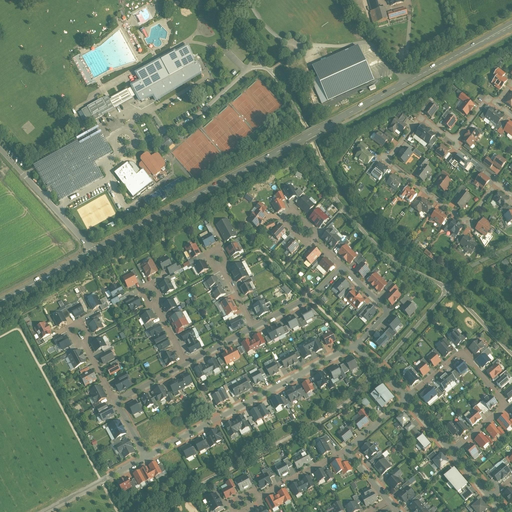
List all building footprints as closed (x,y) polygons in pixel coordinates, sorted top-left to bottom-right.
[(387,20),(384,8),(370,12),(374,24),(387,20)] [(406,8),(388,13),(390,21),(408,15),(406,8)] [(374,82),(358,46),(312,67),(322,90),(316,93),(321,103),(327,100),(328,102),(374,82)] [(132,87),(132,88),(131,89),(109,100),(108,97),(81,111),(88,124),(114,111),(112,108),(134,97),(137,96),(139,101),(152,97),(155,103),(202,77),(200,70),(197,63),(194,64),(187,47),(175,56),(174,54),(136,75),(140,83),(132,87)] [(94,78),(82,56),(80,57),(79,54),(72,58),(87,85),(94,81),(92,79),(94,78)] [(505,75),(498,69),(494,75),(497,78),(498,75),(502,78),(505,75)] [(502,78),(498,75),(497,78),(492,84),(495,86),(495,87),(500,90),(507,81),(502,78)] [(470,99),(463,94),(459,98),(465,103),(466,101),(468,102),(470,99)] [(429,100),(424,107),(427,109),(430,105),(431,105),(432,103),(429,100)] [(468,102),(466,101),(465,103),(460,108),(463,111),(462,112),(466,115),(469,112),(470,112),(473,108),(472,108),(473,106),(468,102)] [(431,105),(430,105),(427,109),(424,113),(431,118),(433,115),(434,114),(436,112),(436,111),(437,110),(431,105)] [(489,113),(485,118),(491,122),(498,113),(496,112),(492,109),(489,113)] [(447,111),(442,118),(446,121),(449,116),(450,116),(451,114),(447,111)] [(489,113),(485,111),(485,112),(480,117),(484,120),(485,118),(489,113)] [(498,113),(491,122),(496,126),(500,122),(503,118),(499,114),(498,113)] [(408,119),(402,115),(399,118),(405,123),(408,119)] [(450,116),(449,116),(446,121),(443,124),(450,129),(456,121),(450,116)] [(397,119),(391,126),(392,126),(389,130),(393,133),(396,130),(401,133),(407,126),(404,124),(405,123),(399,118),(398,120),(397,119)] [(503,124),(500,122),(496,126),(494,128),(498,131),(499,130),(503,124)] [(503,124),(499,130),(503,133),(504,131),(508,125),(505,122),(503,124)] [(422,127),(416,136),(422,140),(429,131),(427,129),(426,130),(422,127)] [(475,132),(472,129),(468,134),(467,135),(475,141),(478,138),(478,137),(479,135),(475,132)] [(430,132),(429,131),(422,140),(428,145),(429,143),(433,137),(434,136),(431,133),(430,132)] [(394,139),(387,133),(384,137),(388,140),(391,143),(394,139)] [(384,137),(379,134),(374,140),(383,147),(388,140),(384,137)] [(475,141),(467,135),(465,137),(466,137),(462,141),(466,144),(470,147),(471,145),(472,145),(475,141)] [(433,137),(429,143),(433,146),(437,140),(433,137)] [(171,145),(165,138),(155,147),(162,154),(171,145)] [(368,148),(362,143),(357,148),(361,151),(362,149),(365,151),(368,148)] [(449,151),(442,146),(436,153),(443,158),(449,151)] [(404,148),(397,158),(405,164),(412,154),(404,148)] [(365,151),(362,149),(361,151),(356,157),(359,159),(358,160),(359,162),(362,164),(364,164),(364,163),(367,165),(373,157),(365,151)] [(422,155),(415,150),(413,153),(420,158),(422,155)] [(165,166),(164,165),(165,163),(158,154),(156,154),(151,158),(148,155),(146,155),(141,158),(141,160),(143,162),(140,164),(140,167),(142,169),(143,171),(144,172),(147,176),(151,173),(153,176),(155,176),(160,173),(160,170),(165,166)] [(450,155),(445,162),(448,164),(453,157),(450,155)] [(470,162),(464,157),(463,158),(459,155),(455,160),(459,163),(458,165),(465,170),(470,163),(470,162)] [(506,162),(499,156),(494,163),(493,164),(493,165),(500,170),(506,162)] [(494,163),(488,158),(484,164),(490,169),(493,165),(493,164),(494,163)] [(428,163),(423,159),(418,165),(422,168),(423,166),(425,167),(428,164),(428,163)] [(478,165),(472,160),(470,162),(470,163),(476,168),(478,165)] [(128,163),(128,164),(136,176),(143,171),(142,169),(140,171),(135,164),(133,163),(131,163),(130,163),(128,163)] [(374,163),(368,171),(372,174),(374,172),(374,171),(378,166),(374,163)] [(133,198),(152,182),(147,176),(144,172),(143,171),(136,176),(128,164),(115,173),(133,198)] [(378,166),(374,171),(374,172),(382,178),(388,170),(384,168),(384,167),(383,166),(382,166),(380,164),(378,166)] [(478,165),(476,168),(474,170),(480,174),(482,172),(483,173),(482,173),(482,174),(485,170),(478,165)] [(422,168),(416,175),(416,176),(423,181),(431,171),(430,171),(425,167),(423,166),(422,168)] [(488,180),(481,174),(475,183),(483,189),(488,183),(486,182),(488,180)] [(398,179),(393,175),(391,178),(388,175),(385,180),(388,183),(387,184),(392,188),(392,187),(397,190),(400,186),(399,186),(402,182),(400,181),(401,180),(398,178),(398,179)] [(444,177),(442,180),(441,179),(436,185),(443,191),(446,186),(447,187),(451,183),(444,177)] [(462,186),(457,192),(460,195),(463,192),(464,193),(467,189),(462,186)] [(293,188),(292,188),(291,187),(284,191),(289,200),(295,197),(296,196),(295,194),(294,192),(294,190),(293,188)] [(410,190),(407,188),(407,187),(406,188),(402,194),(401,195),(402,195),(400,197),(403,200),(405,198),(408,200),(407,201),(410,204),(411,202),(417,195),(414,193),(414,192),(411,190),(410,189),(410,190)] [(299,190),(295,194),(296,196),(295,197),(298,199),(299,198),(302,195),(303,194),(299,190)] [(460,195),(454,203),(462,208),(470,198),(464,193),(463,192),(460,195)] [(250,203),(254,198),(247,193),(244,198),(250,203)] [(285,200),(281,193),(276,196),(279,201),(280,200),(281,202),(285,200)] [(508,200),(499,193),(494,200),(497,202),(496,203),(502,208),(505,204),(508,200)] [(314,206),(305,198),(302,201),(298,205),(307,214),(314,206)] [(279,201),(272,205),(275,210),(276,209),(278,213),(285,209),(281,202),(280,200),(279,201)] [(432,207),(423,200),(419,204),(415,210),(419,213),(422,210),(426,214),(432,207)] [(267,208),(261,204),(260,204),(256,209),(262,213),(263,214),(267,209),(266,209),(267,208)] [(505,204),(502,208),(500,210),(503,213),(508,207),(509,207),(505,204)] [(508,207),(503,213),(505,216),(511,212),(511,211),(509,207),(508,207)] [(258,210),(254,215),(254,214),(251,218),(253,220),(251,223),(257,227),(259,224),(260,225),(263,221),(262,221),(264,218),(261,215),(262,213),(258,210)] [(316,213),(310,219),(314,224),(323,215),(319,210),(316,213)] [(443,214),(441,213),(440,213),(437,210),(436,211),(432,217),(431,218),(434,220),(435,222),(437,223),(438,223),(441,226),(447,218),(443,216),(443,214)] [(323,215),(314,224),(319,228),(328,219),(323,215)] [(491,225),(483,219),(481,222),(489,227),(491,225)] [(236,237),(227,220),(217,226),(226,242),(236,237)] [(451,225),(448,230),(453,234),(452,236),(455,238),(457,237),(459,233),(459,232),(462,228),(454,221),(451,225)] [(447,222),(442,230),(446,233),(448,230),(451,225),(447,222)] [(489,227),(481,222),(476,230),(485,237),(491,229),(489,227)] [(279,225),(271,234),(278,240),(278,241),(281,237),(282,238),(284,236),(283,235),(286,232),(279,226),(279,225)] [(330,225),(324,231),(327,234),(330,230),(331,231),(334,228),(330,225)] [(327,234),(322,238),(328,244),(335,236),(336,235),(331,231),(330,230),(327,234)] [(210,235),(201,240),(202,240),(201,242),(202,244),(204,244),(206,248),(215,243),(210,235)] [(461,235),(456,241),(460,244),(465,238),(461,235)] [(289,236),(283,242),(287,246),(293,239),(289,236)] [(335,236),(328,244),(329,245),(331,247),(331,246),(333,248),(338,244),(341,241),(340,241),(335,236)] [(469,239),(466,237),(465,238),(460,244),(464,248),(463,249),(467,252),(468,250),(468,251),(469,249),(472,251),(475,248),(474,248),(476,245),(474,243),(469,239)] [(340,241),(341,241),(338,244),(340,247),(346,240),(344,238),(342,238),(340,241)] [(287,246),(284,248),(291,255),(299,247),(295,243),(295,242),(293,239),(287,246)] [(346,240),(340,247),(343,249),(346,246),(349,243),(346,240)] [(233,247),(227,250),(231,257),(240,252),(236,245),(233,247)] [(195,246),(192,247),(191,246),(186,249),(191,258),(192,259),(196,257),(196,256),(200,254),(195,246)] [(343,249),(339,254),(342,257),(341,257),(344,259),(351,252),(346,246),(343,249)] [(316,251),(312,248),(304,257),(308,260),(307,261),(311,265),(317,258),(321,255),(316,251)] [(351,252),(344,259),(346,262),(347,261),(350,264),(354,260),(357,257),(351,252)] [(360,254),(357,257),(354,260),(356,263),(362,257),(363,257),(360,254)] [(367,262),(362,257),(356,263),(359,266),(361,264),(363,266),(367,262)] [(317,258),(311,265),(313,267),(316,264),(320,260),(317,258)] [(165,261),(164,259),(159,261),(159,262),(163,270),(165,269),(167,268),(171,266),(170,265),(167,259),(165,261)] [(322,263),(320,265),(327,272),(333,266),(325,259),(322,263)] [(198,261),(190,265),(192,269),(195,268),(195,267),(200,265),(198,261)] [(144,266),(142,267),(144,270),(148,277),(157,272),(152,262),(144,266)] [(200,265),(195,267),(195,268),(199,275),(208,270),(204,262),(200,265)] [(173,263),(170,265),(171,266),(167,268),(170,275),(171,275),(174,274),(178,272),(177,271),(178,271),(173,263)] [(241,264),(230,270),(233,276),(244,270),(241,264)] [(363,266),(361,264),(359,266),(358,267),(355,271),(363,278),(369,271),(363,266)] [(376,268),(370,275),(373,277),(376,274),(376,275),(379,271),(376,268)] [(244,270),(233,276),(237,283),(242,280),(248,277),(248,276),(244,270)] [(132,274),(123,279),(128,288),(137,283),(135,279),(132,274)] [(171,275),(164,279),(166,283),(169,281),(170,283),(177,280),(174,274),(171,275)] [(373,277),(369,282),(371,284),(371,285),(373,287),(374,287),(381,280),(376,275),(376,274),(373,277)] [(216,277),(206,282),(210,289),(210,288),(221,283),(219,281),(218,281),(216,277)] [(342,280),(335,288),(337,290),(339,292),(341,294),(344,291),(348,286),(342,280)] [(381,280),(374,287),(375,288),(374,289),(377,291),(377,290),(380,292),(384,288),(387,285),(381,280)] [(166,283),(160,286),(162,289),(163,291),(165,295),(166,295),(167,295),(169,294),(169,293),(174,290),(170,283),(169,281),(166,283)] [(390,281),(387,285),(384,288),(387,291),(392,285),(393,284),(390,281)] [(221,283),(210,288),(212,291),(222,285),(221,283)] [(244,286),(241,288),(245,296),(253,292),(249,284),(248,284),(244,286)] [(119,285),(109,291),(112,297),(114,300),(117,298),(124,295),(119,285)] [(222,285),(212,291),(213,294),(216,300),(226,295),(223,291),(225,290),(222,285)] [(287,295),(291,292),(284,285),(281,289),(287,295)] [(392,285),(387,291),(390,293),(393,290),(394,291),(397,289),(392,285)] [(390,293),(385,299),(388,301),(388,302),(389,303),(392,305),(395,303),(397,300),(400,297),(394,291),(393,290),(390,293)] [(344,291),(341,294),(339,292),(336,295),(340,299),(342,297),(346,293),(344,291)] [(348,295),(346,297),(349,300),(347,301),(351,305),(359,296),(358,295),(357,295),(353,291),(352,291),(348,295)] [(413,302),(406,295),(400,302),(404,306),(408,303),(410,305),(413,302)] [(359,296),(351,305),(354,308),(356,307),(358,309),(361,307),(365,303),(365,302),(360,298),(361,297),(359,296),(360,296),(359,296)] [(97,297),(88,302),(93,311),(100,307),(102,306),(101,306),(97,297)] [(117,298),(114,300),(112,297),(110,299),(114,306),(120,303),(117,298)] [(130,302),(127,304),(128,304),(131,311),(134,309),(135,310),(138,308),(137,308),(141,305),(137,298),(130,302)] [(226,301),(221,304),(221,305),(224,310),(234,305),(233,303),(230,299),(226,301)] [(173,301),(169,303),(169,302),(163,305),(163,306),(164,308),(163,309),(165,311),(165,310),(166,313),(172,310),(177,308),(175,306),(173,301)] [(254,307),(255,310),(255,311),(257,314),(259,317),(268,312),(262,302),(261,303),(259,304),(254,307)] [(107,303),(101,306),(102,306),(100,307),(102,311),(109,308),(107,303)] [(410,305),(408,303),(404,306),(405,307),(402,310),(409,317),(414,312),(412,310),(414,309),(410,305)] [(179,304),(175,306),(177,308),(172,310),(174,314),(175,314),(182,309),(179,304)] [(73,309),(71,310),(73,313),(75,318),(84,313),(83,312),(84,311),(83,309),(82,309),(80,305),(73,309)] [(234,305),(224,310),(227,316),(227,317),(228,316),(233,314),(237,311),(235,307),(236,307),(234,305)] [(376,312),(370,306),(367,309),(361,315),(362,316),(368,321),(369,319),(370,319),(371,319),(372,318),(372,317),(372,316),(376,312)] [(358,313),(357,315),(361,318),(362,316),(361,315),(367,309),(364,307),(363,309),(358,313)] [(309,309),(301,313),(303,318),(305,322),(306,322),(313,318),(309,309)] [(67,312),(62,315),(65,320),(70,317),(69,315),(67,312)] [(151,312),(148,314),(147,314),(144,315),(144,316),(142,317),(145,324),(145,325),(152,321),(155,319),(151,312)] [(176,316),(170,320),(173,326),(185,319),(182,313),(176,316)] [(61,314),(54,318),(58,327),(66,322),(65,320),(62,315),(61,314)] [(293,317),(286,321),(291,330),(298,326),(295,321),(293,317)] [(400,324),(393,317),(386,324),(390,328),(393,331),(393,330),(400,324)] [(230,323),(234,331),(244,325),(240,318),(233,321),(230,323)] [(303,318),(298,320),(302,327),(303,328),(308,325),(306,322),(305,322),(303,318)] [(98,319),(94,322),(94,323),(89,326),(94,333),(103,328),(98,319)] [(185,319),(173,326),(176,332),(183,329),(188,325),(185,319)] [(45,324),(36,329),(41,340),(43,339),(45,338),(50,335),(49,332),(50,331),(48,327),(46,327),(45,324)] [(281,329),(279,325),(273,329),(278,337),(284,334),(281,329)] [(153,329),(149,331),(152,337),(153,337),(159,333),(162,332),(159,326),(153,329)] [(273,329),(272,329),(271,328),(269,330),(270,331),(267,332),(269,336),(272,341),(278,337),(273,329)] [(393,331),(390,328),(387,331),(393,337),(397,334),(393,330),(393,331)] [(191,331),(181,336),(185,342),(187,341),(195,337),(191,331)] [(393,337),(387,331),(383,335),(387,339),(389,341),(393,337)] [(461,338),(456,331),(451,334),(453,337),(450,340),(456,347),(461,343),(462,344),(464,341),(461,338)] [(324,337),(323,337),(325,342),(327,346),(330,344),(331,345),(333,344),(332,343),(335,342),(331,333),(324,337)] [(383,335),(381,333),(379,335),(378,334),(377,334),(375,337),(375,338),(373,341),(380,347),(387,339),(383,335)] [(154,339),(153,340),(157,345),(166,340),(163,334),(160,336),(154,339)] [(265,344),(260,335),(254,338),(255,341),(259,347),(265,344)] [(60,336),(53,339),(56,345),(59,344),(58,342),(62,339),(60,336)] [(65,340),(63,341),(62,339),(58,342),(59,344),(60,346),(59,346),(61,350),(62,349),(62,350),(71,346),(67,338),(64,339),(65,340)] [(451,346),(445,339),(442,342),(443,344),(444,344),(448,348),(451,346)] [(102,340),(98,341),(95,343),(92,345),(96,352),(102,349),(106,347),(104,344),(102,340)] [(166,340),(157,345),(160,351),(167,347),(169,345),(166,340)] [(311,344),(314,349),(316,353),(322,350),(317,340),(311,344)] [(248,341),(242,344),(247,354),(253,350),(250,344),(248,341)] [(478,342),(470,349),(475,355),(480,351),(484,348),(484,347),(481,345),(482,344),(480,342),(479,342),(478,341),(478,342)] [(108,342),(104,344),(106,347),(102,349),(103,352),(104,352),(111,348),(108,342)] [(190,347),(187,348),(191,354),(201,348),(198,342),(197,342),(190,347)] [(448,348),(444,344),(443,344),(438,349),(445,357),(451,352),(448,348)] [(309,352),(306,347),(300,350),(305,359),(311,356),(309,352)] [(239,358),(235,349),(228,353),(233,362),(239,358)] [(482,354),(481,355),(483,357),(485,356),(487,358),(490,355),(488,353),(490,352),(488,349),(482,354)] [(440,356),(434,350),(431,352),(433,354),(437,359),(440,356)] [(72,363),(84,357),(82,354),(81,354),(80,351),(69,357),(72,363)] [(161,353),(159,355),(161,359),(162,358),(168,354),(166,351),(161,353)] [(105,355),(100,358),(104,365),(114,359),(110,352),(105,355)] [(168,354),(162,358),(167,367),(176,362),(174,359),(175,359),(173,356),(171,353),(168,354)] [(228,353),(222,356),(227,365),(233,362),(228,353)] [(293,353),(286,356),(291,365),(293,364),(293,365),(295,364),(295,363),(297,362),(296,360),(293,355),(293,353)] [(437,359),(433,354),(427,359),(428,360),(428,361),(430,363),(431,363),(434,367),(440,362),(437,359)] [(291,365),(286,356),(280,360),(281,361),(284,366),(285,369),(288,367),(288,368),(290,367),(290,366),(291,365)] [(483,357),(478,362),(483,368),(485,366),(486,367),(488,364),(490,362),(487,358),(485,356),(483,357)] [(84,357),(72,363),(75,369),(78,367),(85,363),(86,363),(84,360),(85,360),(84,357)] [(354,362),(352,358),(346,361),(347,363),(346,363),(350,370),(350,371),(357,367),(356,365),(356,364),(355,362),(354,362)] [(219,369),(214,359),(208,363),(209,366),(213,372),(219,369)] [(429,366),(423,359),(420,362),(422,364),(422,363),(426,368),(429,366)] [(466,368),(460,361),(454,367),(459,373),(460,374),(466,368)] [(346,363),(340,366),(342,369),(344,374),(348,372),(350,370),(346,363)] [(426,368),(422,363),(422,364),(416,368),(417,370),(419,372),(420,372),(423,376),(429,371),(426,368)] [(273,364),(266,368),(270,376),(273,375),(274,376),(276,375),(275,374),(278,372),(276,369),(274,364),(273,364)] [(494,367),(487,373),(492,379),(496,376),(501,372),(498,369),(500,367),(498,365),(497,364),(494,367)] [(112,368),(107,370),(110,377),(120,371),(121,371),(117,365),(116,365),(112,368)] [(201,367),(195,370),(200,379),(205,376),(206,376),(202,369),(201,367)] [(336,367),(333,368),(329,370),(331,375),(333,379),(334,379),(334,380),(339,378),(341,376),(339,371),(336,367)] [(417,375),(412,368),(409,370),(410,372),(411,371),(415,377),(417,375)] [(92,371),(80,378),(85,387),(97,380),(92,371)] [(410,372),(408,374),(407,373),(405,373),(404,374),(403,376),(411,386),(418,380),(415,377),(411,371),(410,372)] [(258,372),(251,376),(255,385),(257,384),(258,385),(260,383),(259,382),(263,381),(261,377),(258,372)] [(125,373),(117,377),(119,381),(114,383),(119,392),(123,390),(124,391),(127,389),(126,389),(129,387),(126,381),(129,379),(125,373)] [(323,373),(314,378),(317,383),(318,384),(317,384),(319,388),(319,387),(320,388),(327,384),(328,384),(327,381),(323,373)] [(453,378),(449,373),(446,375),(445,375),(443,377),(450,386),(450,385),(453,384),(453,383),(455,381),(456,381),(453,378)] [(187,374),(181,377),(182,380),(179,382),(183,389),(190,385),(190,384),(192,383),(191,381),(190,378),(189,378),(187,374)] [(251,382),(247,375),(242,377),(244,380),(245,380),(247,384),(251,382)] [(505,376),(496,384),(501,389),(510,382),(505,376)] [(450,386),(443,377),(440,379),(440,380),(437,383),(437,382),(437,383),(440,386),(444,391),(444,390),(447,388),(449,386),(450,386)] [(247,384),(245,380),(244,380),(238,384),(243,393),(245,392),(245,391),(246,390),(247,390),(250,389),(247,384)] [(179,382),(176,383),(175,381),(168,384),(171,388),(170,388),(172,391),(173,391),(173,393),(175,392),(177,392),(183,389),(179,382)] [(309,381),(302,385),(304,390),(307,395),(314,391),(312,387),(311,385),(311,384),(310,384),(309,381)] [(232,387),(231,387),(234,392),(236,396),(239,394),(240,393),(241,394),(243,393),(238,384),(232,387)] [(382,385),(369,395),(380,409),(393,399),(382,385)] [(93,399),(104,393),(102,391),(100,387),(94,390),(91,392),(93,397),(92,397),(93,399)] [(159,389),(164,400),(167,398),(168,398),(167,395),(163,387),(159,389)] [(292,389),(297,399),(303,396),(301,392),(299,387),(295,388),(292,389)] [(425,391),(432,399),(433,398),(436,396),(436,395),(433,392),(430,388),(426,391),(425,391)] [(164,400),(159,389),(154,391),(157,396),(159,402),(164,400)] [(297,399),(292,389),(289,391),(289,392),(286,393),(289,399),(291,402),(297,399)] [(443,395),(437,389),(433,392),(436,395),(436,396),(439,399),(443,395)] [(224,390),(218,393),(223,403),(229,400),(224,390)] [(432,399),(425,391),(423,392),(423,393),(420,396),(426,404),(430,400),(431,400),(432,399)] [(104,393),(93,399),(95,403),(96,403),(97,403),(99,402),(106,398),(104,394),(104,393)] [(218,393),(212,396),(214,399),(217,406),(223,403),(218,393)] [(148,395),(145,397),(145,396),(144,397),(141,399),(147,409),(150,408),(151,407),(150,407),(153,406),(154,406),(151,400),(148,395)] [(490,396),(488,398),(487,397),(484,400),(485,401),(483,403),(482,403),(489,412),(490,411),(497,405),(490,396)] [(279,397),(271,401),(275,409),(283,405),(280,399),(279,397)] [(286,400),(284,397),(280,399),(283,405),(284,407),(288,405),(286,400)] [(369,405),(365,399),(361,403),(366,408),(369,405)] [(135,402),(128,406),(131,411),(132,413),(133,414),(133,415),(139,412),(140,411),(137,406),(135,402)] [(263,403),(256,407),(262,418),(269,414),(263,403)] [(101,405),(96,408),(99,413),(107,409),(104,404),(101,405)] [(478,408),(476,406),(473,409),(475,411),(479,416),(482,413),(480,411),(478,408)] [(99,413),(103,422),(107,419),(107,420),(111,418),(111,417),(115,415),(110,407),(107,409),(99,413)] [(262,418),(256,407),(249,411),(255,422),(262,418)] [(369,417),(364,410),(359,414),(361,417),(362,416),(366,421),(366,419),(369,417)] [(475,411),(466,419),(472,427),(473,426),(472,426),(475,424),(479,422),(478,421),(481,419),(482,419),(479,416),(475,411)] [(410,421),(403,414),(396,420),(402,428),(410,421)] [(507,420),(506,418),(506,417),(504,415),(498,421),(501,425),(503,428),(506,431),(510,427),(511,425),(511,424),(510,422),(509,422),(509,421),(508,420),(507,420)] [(366,421),(362,416),(361,417),(354,423),(360,430),(368,423),(366,421)] [(243,417),(237,420),(237,422),(241,429),(242,431),(248,427),(248,426),(246,422),(243,417)] [(113,425),(109,427),(112,433),(122,428),(119,422),(113,425)] [(232,424),(231,423),(225,426),(228,432),(230,436),(231,437),(237,434),(236,432),(232,424)] [(411,423),(404,429),(408,433),(415,427),(411,423)] [(461,423),(460,423),(459,423),(457,425),(457,427),(455,428),(453,425),(450,427),(449,426),(446,427),(454,436),(458,432),(459,434),(461,436),(467,431),(461,423)] [(354,432),(348,425),(344,428),(346,430),(351,435),(354,432)] [(497,430),(493,425),(487,431),(494,439),(499,435),(500,434),(497,430)] [(415,427),(408,433),(413,438),(419,433),(415,427)] [(122,428),(112,433),(115,439),(115,440),(120,437),(126,434),(122,428)] [(346,430),(343,433),(341,431),(338,433),(340,435),(339,436),(345,443),(352,437),(351,435),(346,430)] [(216,431),(208,435),(210,438),(213,445),(214,445),(221,441),(220,438),(221,438),(218,432),(217,433),(216,431)] [(485,439),(482,435),(475,441),(482,449),(488,444),(489,443),(485,439)] [(422,436),(415,441),(424,452),(431,446),(422,436)] [(493,443),(487,437),(485,439),(489,443),(488,444),(490,446),(493,443)] [(213,445),(210,438),(206,441),(210,448),(211,448),(215,446),(214,445),(213,445)] [(201,439),(194,442),(197,447),(197,448),(198,450),(199,452),(205,449),(206,448),(203,442),(201,439)] [(114,444),(112,445),(114,449),(117,447),(116,447),(122,444),(120,440),(114,444)] [(122,453),(131,448),(132,447),(128,441),(122,444),(116,447),(117,447),(120,453),(118,455),(122,453)] [(326,443),(324,441),(321,443),(316,445),(322,456),(330,452),(326,443)] [(371,447),(368,444),(362,449),(364,452),(364,453),(366,456),(367,455),(369,457),(371,455),(372,456),(376,453),(374,450),(375,449),(372,446),(371,447)] [(190,449),(188,445),(182,449),(184,454),(184,455),(185,457),(186,457),(187,459),(193,455),(194,455),(190,449)] [(470,445),(465,449),(472,457),(477,454),(477,453),(474,448),(470,445)] [(482,453),(476,446),(474,448),(477,453),(477,454),(479,456),(482,453)] [(131,448),(122,453),(125,458),(134,453),(131,448)] [(434,452),(427,458),(431,463),(432,461),(433,462),(438,458),(437,457),(438,457),(434,452)] [(300,456),(293,460),(295,464),(294,465),(295,466),(296,466),(298,469),(311,462),(310,461),(306,453),(300,456)] [(379,458),(376,455),(369,461),(372,464),(379,458)] [(379,458),(372,464),(375,467),(384,460),(385,459),(382,455),(379,458)] [(433,462),(440,470),(448,463),(441,455),(438,458),(433,462)] [(293,466),(288,458),(283,461),(285,464),(288,469),(293,466)] [(384,460),(375,467),(382,476),(391,468),(384,460)] [(340,461),(331,466),(336,474),(343,471),(345,470),(343,466),(340,461)] [(158,467),(156,463),(149,467),(151,470),(155,477),(161,474),(158,467)] [(351,471),(348,463),(343,466),(345,470),(343,471),(345,474),(351,471)] [(285,464),(275,469),(280,478),(290,472),(288,469),(285,464)] [(505,468),(503,465),(497,470),(504,478),(506,477),(505,476),(509,473),(505,468)] [(146,468),(140,472),(146,482),(152,479),(148,472),(146,468)] [(270,469),(266,471),(265,470),(262,471),(264,476),(266,475),(269,480),(274,477),(270,469)] [(401,474),(397,469),(391,474),(394,477),(395,476),(397,478),(401,474)] [(322,470),(314,475),(319,483),(325,479),(328,478),(325,474),(324,474),(323,472),(322,470)] [(466,486),(453,470),(444,477),(458,493),(462,490),(466,486)] [(492,474),(488,470),(485,473),(491,480),(494,477),(492,474)] [(504,478),(497,470),(492,474),(494,477),(498,482),(502,479),(503,479),(504,478)] [(334,478),(330,471),(325,474),(328,478),(325,479),(327,482),(334,479),(334,478)] [(146,482),(140,472),(134,475),(135,479),(139,485),(139,486),(146,482)] [(264,476),(262,477),(262,478),(257,481),(259,484),(258,486),(259,487),(261,488),(261,489),(265,487),(266,487),(265,486),(268,485),(268,486),(269,485),(268,485),(271,483),(269,480),(266,475),(264,476)] [(397,478),(395,476),(394,477),(388,483),(393,490),(395,489),(399,487),(398,486),(401,483),(398,480),(399,480),(397,478)] [(244,477),(237,481),(239,485),(238,486),(240,490),(243,489),(244,490),(248,488),(248,487),(250,485),(248,481),(246,477),(245,478),(244,477)] [(309,477),(302,481),(303,483),(307,490),(314,487),(309,477)] [(413,478),(402,487),(405,490),(407,488),(408,488),(411,485),(416,481),(413,478)] [(126,479),(118,484),(123,492),(131,488),(129,484),(126,479)] [(232,489),(228,482),(226,484),(229,488),(222,491),(226,499),(230,497),(231,497),(233,496),(235,495),(232,489)] [(298,486),(297,484),(290,487),(295,497),(302,493),(298,486)] [(474,496),(466,486),(462,490),(464,493),(460,496),(465,502),(473,495),(474,496)] [(405,490),(398,495),(405,503),(414,495),(408,488),(407,488),(405,490)] [(370,489),(363,493),(365,497),(366,497),(372,494),(370,489)] [(285,490),(281,493),(279,494),(280,496),(283,504),(284,504),(290,500),(285,490)] [(372,494),(366,497),(365,497),(363,498),(365,500),(363,501),(366,507),(370,504),(373,503),(372,503),(377,501),(373,495),(372,495),(372,494)] [(206,500),(209,506),(219,501),(218,498),(217,498),(215,495),(212,496),(206,500)] [(419,495),(412,501),(415,505),(418,502),(421,500),(421,498),(419,495)] [(361,503),(357,496),(352,498),(355,503),(357,505),(361,503)] [(274,499),(273,497),(271,499),(271,498),(266,500),(272,511),(278,507),(278,506),(274,499)] [(219,501),(209,506),(212,511),(213,511),(215,511),(222,507),(220,504),(221,504),(219,501)] [(475,505),(472,508),(474,510),(475,511),(483,511),(487,509),(480,501),(475,505)] [(418,502),(415,505),(410,508),(413,511),(412,511),(417,511),(423,507),(420,504),(418,502)] [(473,502),(466,508),(469,511),(472,511),(474,510),(472,508),(475,505),(473,502)] [(341,511),(344,510),(340,503),(333,506),(335,511),(338,509),(339,511),(341,511)] [(355,503),(346,508),(348,511),(356,511),(359,510),(357,505),(355,503)]
